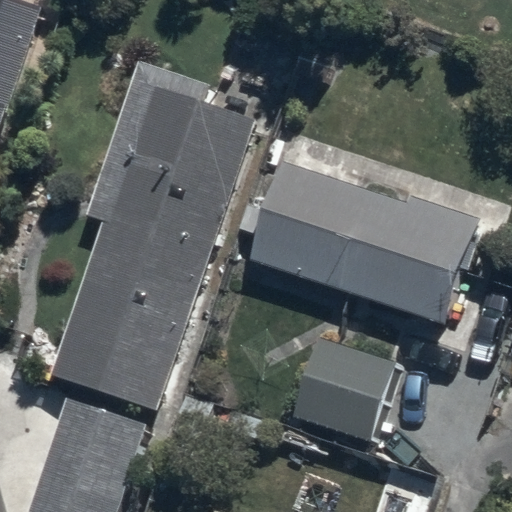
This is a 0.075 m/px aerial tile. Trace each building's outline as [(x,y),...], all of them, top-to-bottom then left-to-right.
[(0,0),(0,143),(45,7),(24,0),(0,0)] [(161,406),(258,115),(199,96),(204,82),(144,62),(96,208),(114,214),(62,373),(161,406)] [(287,155),(254,256),(450,320),(483,219),(287,155)] [(300,411),(306,413),(373,438),(400,365),(327,338),(300,411)] [(120,511),(149,422),(71,398),(36,510),(42,511),(120,511)] [(426,511),(440,475),(401,460),(385,505),(395,509),(394,511),(426,511)]
